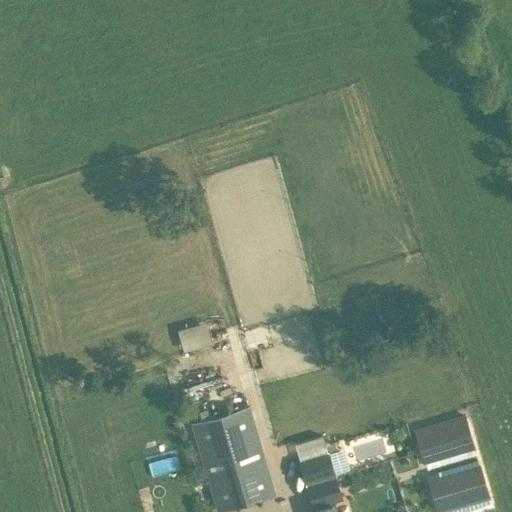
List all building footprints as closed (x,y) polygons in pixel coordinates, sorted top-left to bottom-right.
[(205,318),(177,326),(184,349),(212,341),(205,318)] [(191,421),(217,510),(276,493),(250,404),(191,421)] [(464,415),(414,430),(424,463),(474,448),(464,415)] [(345,448),(332,450),(334,469),(347,468),(345,448)] [(327,454),(300,462),(307,484),(335,476),(328,453),(327,454)] [(477,460),(427,474),(437,510),(487,495),(477,460)] [(307,484),(315,511),(336,511),(333,500),(341,498),(335,476),(307,484)]
